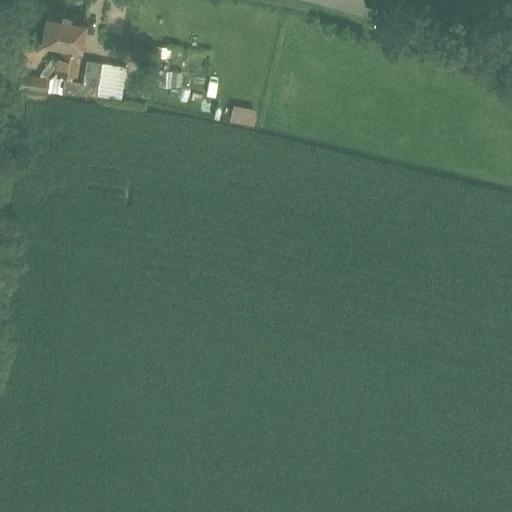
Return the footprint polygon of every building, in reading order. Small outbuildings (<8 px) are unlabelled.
[(89,17),(49,11),(44,46),(62,49),(81,52),(83,53),(89,17)] [(81,52),(62,49),(59,72),(77,75),(81,52)] [(105,61),(89,59),(87,81),(67,79),(65,94),(100,98),(105,61)] [(51,79),(23,76),(21,89),(50,92),(51,79)] [(258,126),(261,109),(237,104),(234,121),(258,126)]
